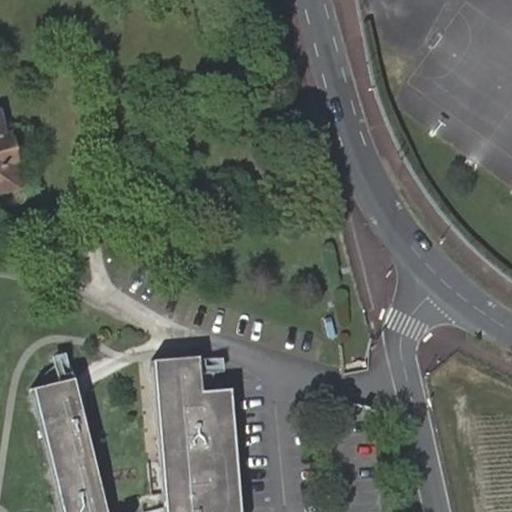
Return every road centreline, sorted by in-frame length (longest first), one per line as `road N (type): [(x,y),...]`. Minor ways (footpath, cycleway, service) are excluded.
road 1 (secondary): [(441,279),(367,175),(312,0)]
road 2 (unclassified): [(441,279),(408,316),(401,343),(433,511)]
